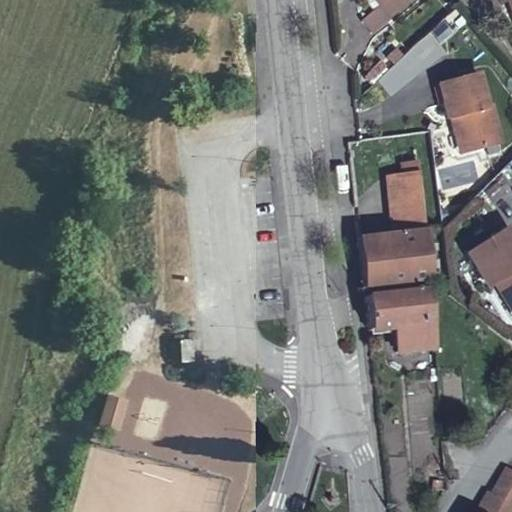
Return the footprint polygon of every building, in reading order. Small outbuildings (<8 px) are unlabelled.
[(381,0),(380,2),(380,3),(361,19),(371,31),(390,15),(407,0),(381,0)] [(511,0),(500,0),(501,1),(502,0),(506,0),(511,12),(511,0)] [(437,82),(446,115),(454,113),(464,149),(501,139),(489,102),(486,103),(476,71),(437,82)] [(454,113),(446,115),(456,150),(464,149),(454,113)] [(386,219),(421,215),(416,169),(400,171),(381,173),(386,219)] [(430,280),(426,244),(425,229),(423,229),(421,215),(386,219),(387,233),(358,236),(364,287),(430,280)] [(466,247),(488,281),(496,276),(511,300),(511,233),(505,223),(466,247)] [(511,300),(496,276),(488,281),(509,314),(511,312),(511,300)] [(364,296),(368,328),(392,326),(395,350),(427,346),(424,323),(426,322),(422,290),(364,296)] [(180,337),(171,339),(172,361),(182,360),(180,337)] [(196,351),(196,363),(216,363),(216,351),(196,351)] [(107,386),(98,415),(119,422),(128,393),(107,386)] [(492,495),(489,493),(477,511),(511,511),(511,472),(507,469),(492,495)]
